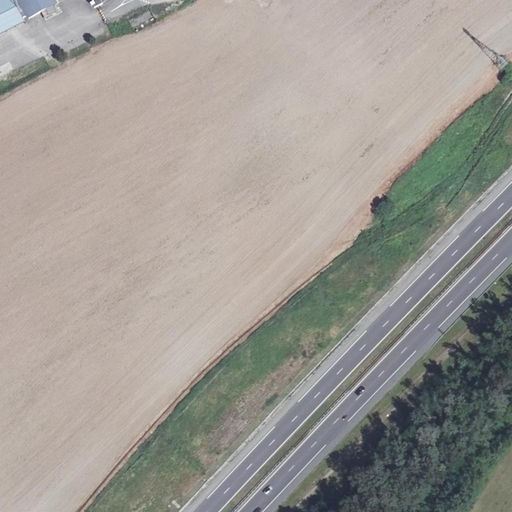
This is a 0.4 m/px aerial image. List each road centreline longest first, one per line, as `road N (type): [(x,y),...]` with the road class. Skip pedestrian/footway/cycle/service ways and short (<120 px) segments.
road 1 (motorway): [(511,195),(207,511)]
road 2 (motorway): [(250,511),(511,240)]
